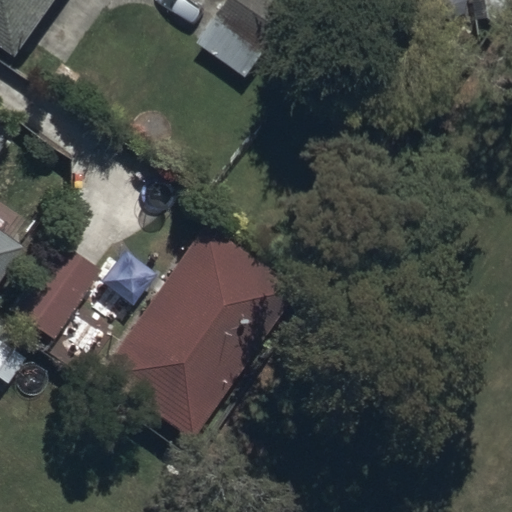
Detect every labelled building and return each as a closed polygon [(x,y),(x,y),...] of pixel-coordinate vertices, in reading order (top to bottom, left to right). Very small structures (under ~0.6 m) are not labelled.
[(0,0),(0,28),(19,42),(48,0),(0,0)] [(383,52),(305,0),(223,0),(201,34),(251,68),(266,44),(350,100),(383,52)] [(0,258),(17,234),(8,228),(17,215),(0,203),(0,133),(3,128),(0,125),(0,258)] [(295,279),(202,214),(97,367),(191,431),(295,279)] [(98,262),(57,233),(10,300),(52,329),(98,262)]
